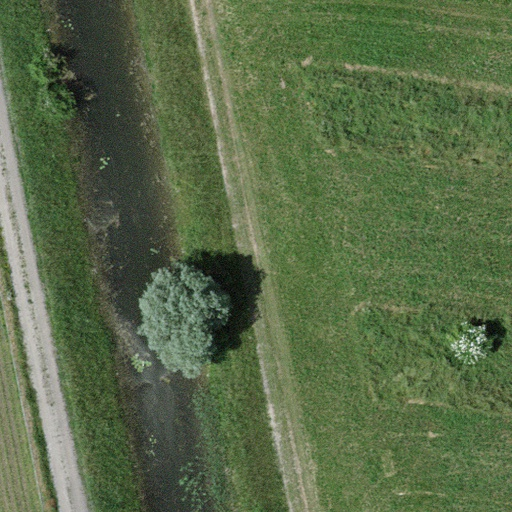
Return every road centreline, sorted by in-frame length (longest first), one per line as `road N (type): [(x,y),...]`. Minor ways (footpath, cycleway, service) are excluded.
road 1 (track): [(205,0),(308,511)]
road 2 (track): [(0,164),(68,511)]
